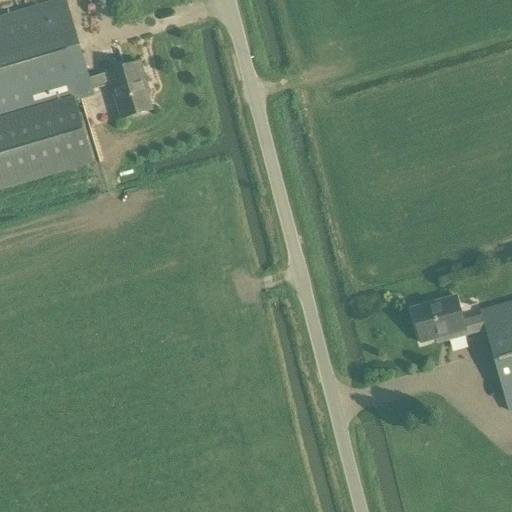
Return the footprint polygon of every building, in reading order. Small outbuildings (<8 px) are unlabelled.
[(0,124),(92,97),(63,1),(0,19),(0,124)] [(88,81),(91,92),(110,86),(120,121),(151,111),(143,85),(145,84),(139,65),(107,74),(107,75),(88,81)] [(0,187),(92,160),(75,103),(0,124),(0,187)] [(421,344),(437,340),(438,344),(486,330),(482,317),(463,322),(456,297),(412,310),(421,344)] [(511,303),(481,312),(509,413),(511,412),(511,303)]
